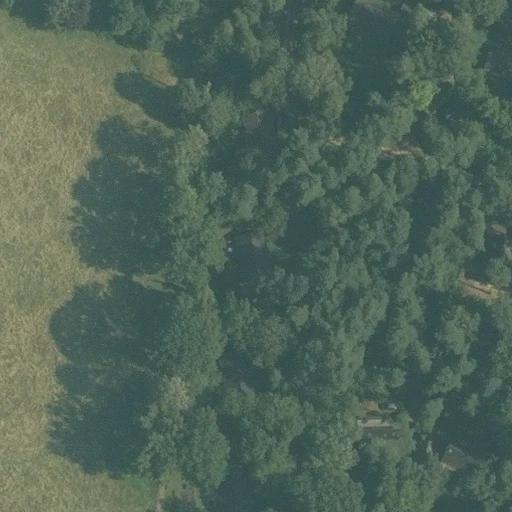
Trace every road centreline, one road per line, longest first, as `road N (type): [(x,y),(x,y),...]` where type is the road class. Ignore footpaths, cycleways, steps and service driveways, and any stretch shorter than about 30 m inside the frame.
road 1 (track): [(356,140),(309,418),(321,462),(357,511)]
road 2 (track): [(301,0),(298,88),(310,119),(511,188)]
road 3 (track): [(444,0),(449,5),(404,155)]
